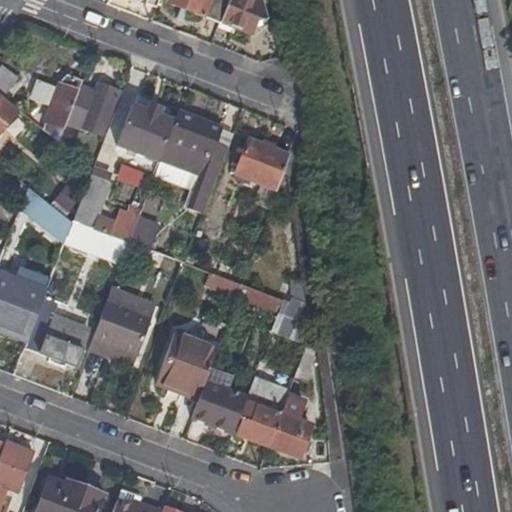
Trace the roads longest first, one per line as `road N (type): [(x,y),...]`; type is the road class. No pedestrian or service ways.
road 1 (motorway): [(375,0),(468,511)]
road 2 (residential): [(302,511),(0,398)]
road 3 (motorway): [(511,307),(452,0)]
road 4 (residential): [(285,97),(28,0)]
